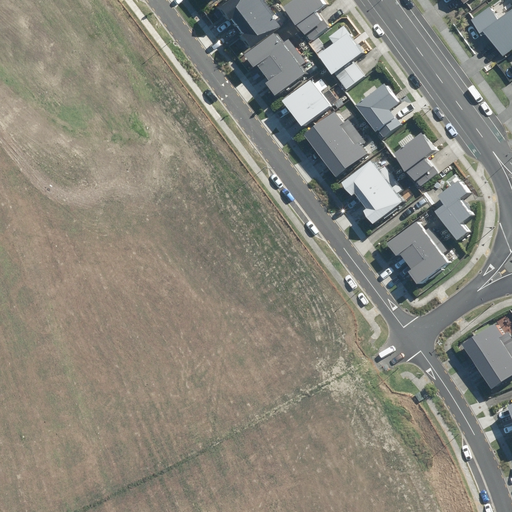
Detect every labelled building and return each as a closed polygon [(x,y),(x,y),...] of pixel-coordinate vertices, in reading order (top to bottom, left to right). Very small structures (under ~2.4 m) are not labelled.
[(243,49),(272,24),(268,18),(273,14),(262,0),(221,0),(212,7),(222,20),(225,17),(238,33),(234,36),(243,49)] [(330,5),(326,0),(297,0),(298,1),(288,9),(313,42),(331,29),(319,13),(330,5)] [(492,8),(475,21),(485,35),(488,33),(507,58),(511,54),(511,13),(502,21),(492,8)] [(357,59),(368,52),(349,27),(333,38),(338,45),(323,56),(349,90),(369,75),(357,59)] [(258,68),(261,66),(273,81),(270,83),(279,95),(308,74),(277,32),(248,54),(258,68)] [(287,100),(306,126),(334,106),(315,80),(287,100)] [(360,105),(380,132),(382,130),(388,138),(405,125),(394,110),(403,103),(389,84),(360,105)] [(368,143),(356,128),(362,123),(351,108),(342,115),(339,111),(307,135),(336,172),(334,173),(338,179),(371,153),(365,145),(368,143)] [(426,133),(397,154),(418,182),(419,181),(423,187),(441,173),(436,166),(435,167),(428,158),(438,150),(426,133)] [(406,201),(400,194),(406,189),(383,159),(380,161),(378,159),(375,161),(375,160),(344,182),(355,196),(357,194),(366,204),(363,206),(376,224),(406,201)] [(471,232),(465,224),(475,216),(463,199),(471,193),(462,181),(442,196),(448,204),(439,211),(461,240),(471,232)] [(420,221),(389,243),(399,255),(402,253),(413,269),(411,271),(420,284),(451,262),(420,221)] [(499,323),(465,344),(492,388),(511,376),(511,332),(506,335),(499,323)]
